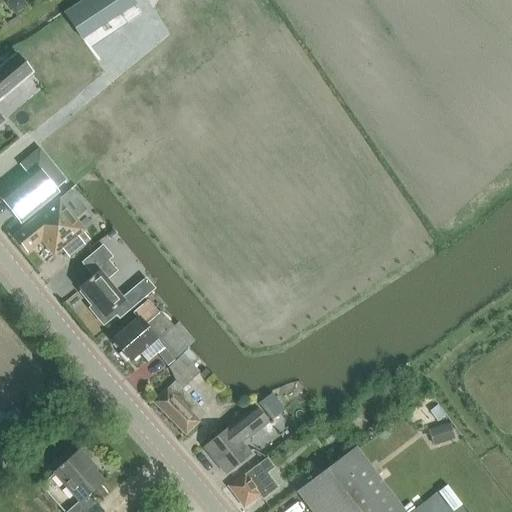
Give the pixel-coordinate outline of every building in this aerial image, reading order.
[(82,38),(135,3),(132,0),(85,0),(65,13),(82,38)] [(29,81),(11,99),(20,108),(38,90),(29,81)] [(38,167),(28,175),(0,197),(0,198),(20,224),(58,193),(55,189),(38,167)] [(83,232),(85,231),(59,199),(14,236),(27,252),(41,241),(53,256),(62,249),(68,257),(84,245),(80,240),(77,236),(83,232)] [(80,240),(84,245),(89,240),(83,232),(77,236),(80,240)] [(84,264),(95,278),(81,290),(94,306),(90,309),(104,326),(117,315),(114,311),(116,309),(120,314),(130,306),(109,280),(120,271),(108,257),(111,255),(104,247),(84,264)] [(61,270),(45,285),(53,293),(68,277),(61,270)] [(137,319),(111,341),(129,362),(139,354),(156,339),(164,349),(157,355),(168,368),(189,347),(172,328),(159,313),(149,301),(133,314),(137,319)] [(188,349),(182,354),(183,355),(191,364),(197,358),(188,349)] [(199,422),(198,420),(205,413),(183,390),(200,373),(200,372),(191,364),(183,355),(170,368),(175,382),(166,390),(165,389),(153,401),(186,434),(199,422)] [(206,367),(200,372),(200,373),(204,377),(207,377),(212,373),(206,367)] [(271,393),(258,404),(269,418),(271,420),(284,410),(271,393)] [(243,445),(269,423),(271,421),(271,420),(269,418),(266,420),(254,406),(205,447),(227,474),(251,454),(243,445)] [(451,424),(436,429),(441,444),(456,439),(451,424)] [(330,429),(321,436),(328,445),(337,438),(330,429)] [(405,511),(356,447),(297,493),(312,511),(405,511)] [(79,449),(53,472),(79,502),(66,511),(101,511),(95,505),(94,506),(86,496),(102,482),(88,465),(91,462),(79,449)] [(268,458),(229,487),(245,507),(260,495),(264,500),(280,488),(268,473),(276,468),(268,458)] [(445,482),(435,490),(451,510),(461,502),(445,482)]
